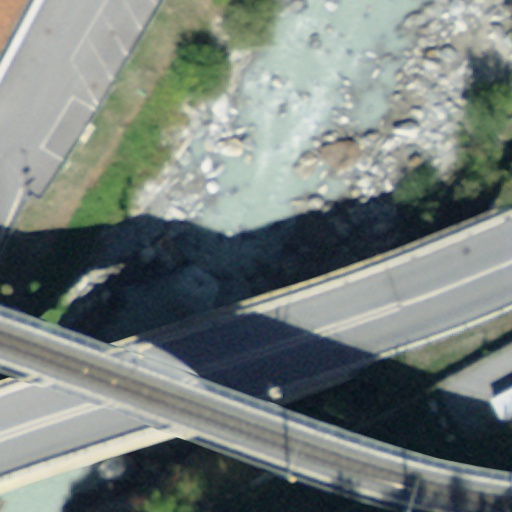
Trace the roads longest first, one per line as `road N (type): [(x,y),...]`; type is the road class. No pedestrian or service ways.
road 1 (primary): [(0,440),(400,305),(511,259)]
road 2 (unclassified): [(0,189),(98,0)]
